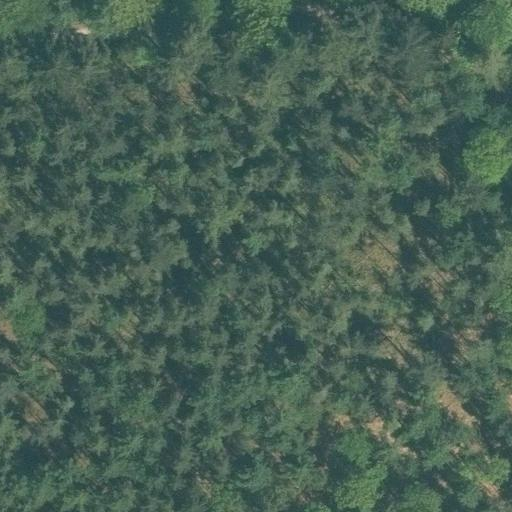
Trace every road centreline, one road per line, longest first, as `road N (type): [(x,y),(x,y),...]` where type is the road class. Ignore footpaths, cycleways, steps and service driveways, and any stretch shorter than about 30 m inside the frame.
road 1 (track): [(0,38),(479,0)]
road 2 (track): [(389,0),(511,237)]
